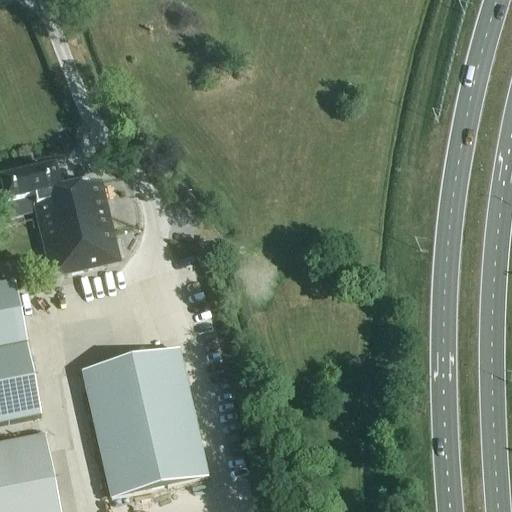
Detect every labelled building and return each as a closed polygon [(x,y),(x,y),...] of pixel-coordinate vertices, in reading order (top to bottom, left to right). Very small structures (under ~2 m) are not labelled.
[(0,184),(0,188),(5,209),(34,202),(52,282),(118,267),(100,185),(59,195),(53,173),(0,184)] [(26,262),(16,264),(19,281),(27,280),(30,279),(26,262)] [(27,280),(19,281),(21,291),(29,289),(27,280)] [(13,287),(0,289),(0,355),(26,350),(13,287)] [(0,355),(0,428),(40,421),(26,350),(0,355)] [(81,377),(110,505),(208,482),(179,355),(81,377)] [(0,449),(0,511),(58,511),(45,440),(0,449)]
